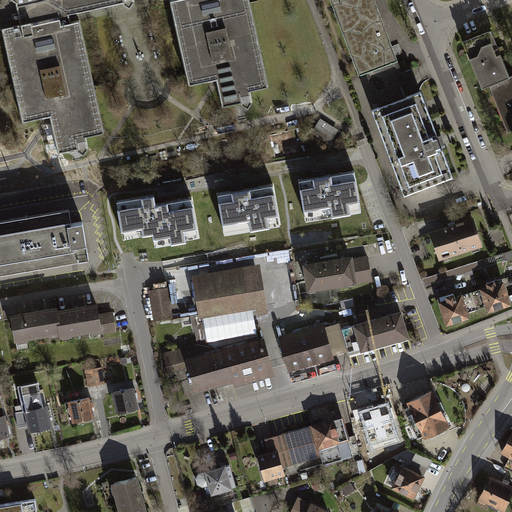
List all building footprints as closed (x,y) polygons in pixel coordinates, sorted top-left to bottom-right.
[(0,0),(0,29),(3,28),(23,122),(47,116),(50,115),(58,152),(77,148),(78,150),(84,155),(88,148),(85,136),(104,132),(79,20),(71,22),(69,14),(99,7),(123,2),(124,4),(130,9),(134,2),(133,0),(171,0),(189,85),(214,80),(217,79),(223,106),(241,102),(242,105),(248,109),(252,102),(250,91),(268,87),(249,0),(0,0)] [(333,0),(362,75),(369,72),(381,106),(406,97),(402,86),(405,84),(403,77),(401,72),(399,73),(371,0),(333,0)] [(482,88),(489,85),(510,77),(501,54),(491,31),(463,42),(467,52),(471,50),(482,77),(478,78),(482,88)] [(471,50),(467,52),(478,78),(482,77),(471,50)] [(511,75),(510,77),(489,85),(493,95),(497,93),(508,120),(504,121),(508,131),(511,129),(511,75)] [(373,109),(404,195),(453,177),(442,149),(442,147),(441,147),(439,141),(437,135),(436,133),(421,91),(407,96),(407,97),(406,97),(381,106),(373,109)] [(497,93),(493,95),(504,121),(508,120),(497,93)] [(339,130),(320,118),(314,128),(312,127),(310,130),(332,144),(334,141),(332,140),(339,130)] [(440,132),(436,133),(437,135),(439,141),(441,147),(442,147),(442,149),(446,147),(440,132)] [(313,175),(300,177),(301,184),(305,206),(307,216),(333,212),(351,209),(362,207),(360,196),(356,175),(355,167),(332,171),(313,175)] [(22,201),(52,199),(51,182),(21,184),(22,201)] [(231,189),(218,191),(219,199),(223,220),(225,231),(251,226),(270,223),(280,221),(279,211),(275,189),(274,182),(250,186),(231,189)] [(118,198),(119,205),(123,227),(124,234),(144,231),(154,229),(155,236),(156,242),(172,239),(187,237),(200,235),(198,224),(194,202),(193,194),(168,198),(156,200),(155,192),(141,194),(118,198)] [(83,221),(69,224),(67,212),(0,223),(0,269),(79,257),(79,260),(89,258),(83,221)] [(432,232),(440,258),(481,245),(473,219),(432,232)] [(322,262),(305,265),(309,289),(354,281),(355,281),(351,260),(351,258),(338,260),(337,254),(321,257),(322,262)] [(0,269),(0,273),(79,260),(79,257),(0,269)] [(368,257),(351,260),(355,281),(354,281),(354,283),(371,280),(368,257)] [(256,273),(196,283),(201,315),(194,316),(198,344),(164,353),(169,372),(190,366),(197,389),(233,379),(234,381),(244,378),(243,376),(267,369),(262,349),(264,348),(263,346),(261,347),(259,340),(259,341),(256,331),(228,338),(227,336),(223,337),(219,312),(253,306),(261,305),(256,273)] [(487,283),(489,287),(482,289),(488,307),(489,310),(509,303),(503,282),(495,285),(494,280),(487,283)] [(150,291),(155,320),(171,317),(166,288),(150,291)] [(482,289),(472,292),(477,310),(488,307),(482,289)] [(472,292),(461,295),(467,313),(477,310),(472,292)] [(447,296),(448,300),(441,302),(447,323),(468,317),(467,313),(461,295),(455,297),(454,293),(447,296)] [(61,335),(100,328),(101,328),(99,315),(97,305),(77,308),(57,312),(60,331),(61,335)] [(253,306),(219,312),(223,337),(227,336),(228,338),(256,331),(253,306)] [(16,339),(60,331),(57,312),(56,309),(34,312),(12,316),(16,339)] [(113,312),(99,315),(101,328),(100,328),(101,333),(116,331),(113,312)] [(400,312),(342,329),(344,337),(348,352),(407,336),(400,312)] [(327,342),(344,337),(342,329),(340,323),(323,328),(327,342)] [(281,338),(290,369),(332,357),(327,342),(323,328),(323,326),(281,338)] [(101,367),(94,369),(96,384),(104,383),(101,367)] [(94,369),(86,370),(89,386),(96,384),(94,369)] [(18,386),(19,394),(40,390),(38,382),(18,386)] [(114,392),(118,411),(119,411),(121,412),(125,412),(127,409),(137,407),(135,397),(138,397),(137,392),(134,392),(133,388),(114,392)] [(30,425),(31,430),(32,430),(34,432),(39,431),(40,428),(50,426),(46,406),(44,407),(40,390),(19,394),(23,411),(16,412),(18,427),(30,425)] [(425,435),(425,436),(430,434),(443,427),(448,425),(442,413),(438,403),(432,391),(409,402),(410,405),(418,421),(412,424),(411,424),(418,438),(425,435)] [(0,436),(8,434),(6,424),(9,423),(8,419),(5,420),(0,396),(0,436)] [(70,402),(74,421),(75,420),(77,422),(81,421),(83,419),(93,417),(91,407),(94,406),(93,401),(90,402),(89,398),(70,402)] [(370,424),(372,431),(393,425),(387,404),(355,413),(357,420),(361,419),(363,426),(370,424)] [(418,421),(410,405),(405,408),(412,424),(418,421)] [(288,432),(297,463),(321,456),(323,464),(360,454),(354,433),(347,435),(342,417),(321,422),(320,418),(313,420),(314,425),(288,432)] [(363,426),(360,427),(363,437),(373,434),(372,431),(370,424),(363,426)] [(445,431),(443,427),(430,434),(432,438),(445,431)] [(288,432),(274,436),(277,450),(282,467),(297,463),(288,432)] [(505,468),(511,471),(511,434),(502,452),(511,457),(505,468)] [(265,438),(269,452),(277,450),(274,436),(265,438)] [(257,456),(265,481),(285,475),(282,467),(277,450),(269,452),(257,456)] [(362,459),(356,461),(360,473),(366,471),(362,459)] [(416,461),(411,468),(421,475),(425,467),(416,461)] [(206,471),(199,473),(196,478),(198,484),(203,486),(205,485),(207,494),(231,488),(231,487),(236,485),(230,464),(225,466),(225,465),(206,470),(206,471)] [(401,466),(391,490),(415,500),(425,477),(401,466)] [(498,506),(503,509),(511,491),(511,486),(505,483),(506,480),(502,478),(500,481),(490,476),(480,498),(489,502),(488,504),(497,509),(498,506)] [(121,511),(145,511),(142,496),(136,477),(113,483),(121,511)] [(294,506),(307,511),(328,511),(312,504),(298,497),(294,506)] [(489,502),(480,498),(477,504),(487,508),(488,504),(489,502)] [(0,511),(33,511),(37,510),(35,499),(0,504),(0,511)]
